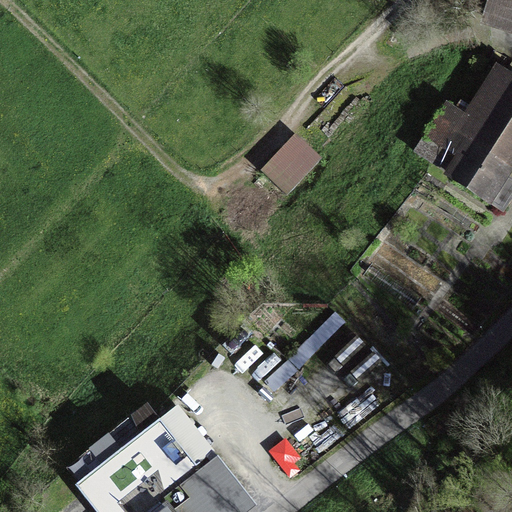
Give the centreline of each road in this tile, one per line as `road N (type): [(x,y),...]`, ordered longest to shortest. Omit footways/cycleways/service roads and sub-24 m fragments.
road 1 (track): [(0,0),(162,153),(219,173),(281,129),(406,0)]
road 2 (unclassified): [(511,325),(269,511)]
